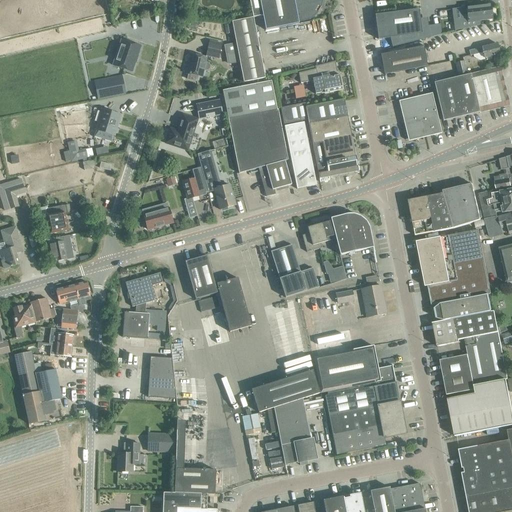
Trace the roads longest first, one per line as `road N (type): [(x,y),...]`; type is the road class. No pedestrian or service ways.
road 1 (unclassified): [(102,267),(387,182)]
road 2 (unclassified): [(436,459),(387,182)]
road 3 (unclassified): [(102,267),(171,57),(173,0)]
road 4 (unclassified): [(88,511),(102,267)]
road 5 (unclassified): [(239,511),(257,492),(436,459)]
road 6 (unclassified): [(387,182),(350,0)]
